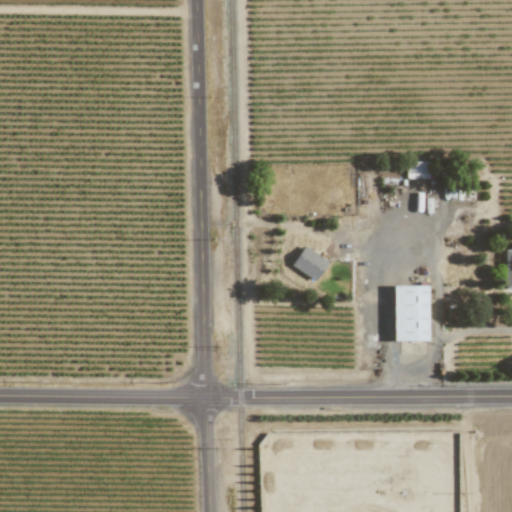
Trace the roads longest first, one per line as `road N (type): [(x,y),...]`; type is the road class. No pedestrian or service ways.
road 1 (residential): [(210,511),(198,0)]
road 2 (secondary): [(0,397),(511,395)]
